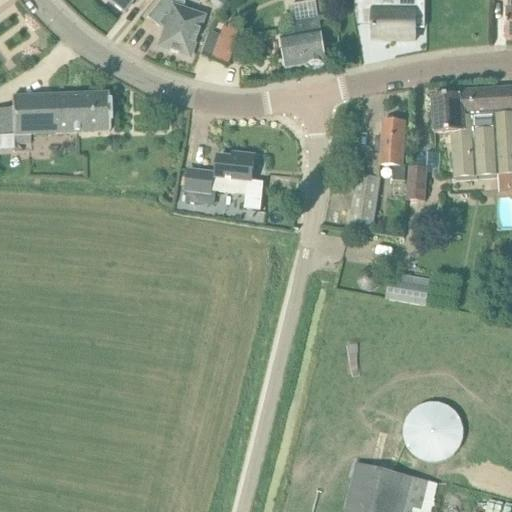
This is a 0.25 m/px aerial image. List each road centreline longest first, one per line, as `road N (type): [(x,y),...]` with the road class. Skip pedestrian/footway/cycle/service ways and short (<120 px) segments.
road 1 (tertiary): [(240,511),(311,232),(319,157),(310,97)]
road 2 (tertiary): [(310,97),(261,105),(184,99),(117,68),(38,0)]
road 3 (tertiary): [(310,97),(436,70),(511,71)]
